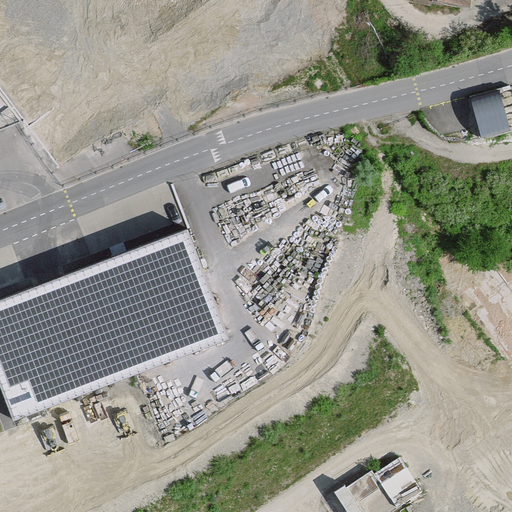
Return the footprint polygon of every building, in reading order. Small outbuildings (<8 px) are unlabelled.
[(26,122),(61,169),(117,125),(162,91),(188,124),(253,73),(262,85),(327,36),(298,0),(416,0),(417,1),(465,10),(467,0),(0,0),(0,87),(24,119),(26,122)] [(473,98),(484,136),(509,129),(498,91),(473,98)] [(0,300),(0,378),(16,420),(229,337),(187,228),(0,300)] [(482,273),(457,292),(511,364),(511,278),(498,260),(482,273)] [(331,493),(342,511),(390,511),(423,493),(402,457),(374,473),(371,469),(331,493)]
